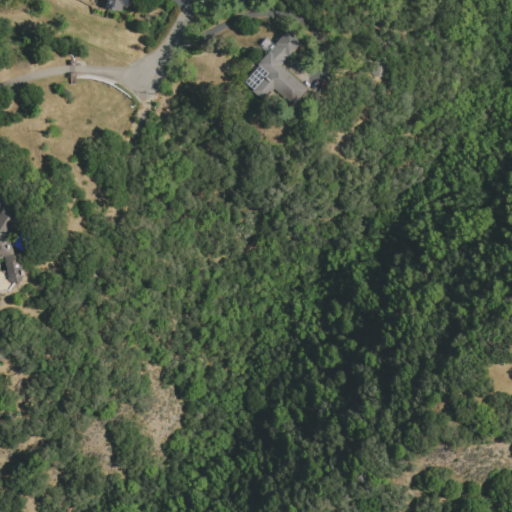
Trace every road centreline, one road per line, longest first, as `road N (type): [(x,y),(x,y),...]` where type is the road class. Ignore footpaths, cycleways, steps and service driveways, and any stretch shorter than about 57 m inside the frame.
road 1 (track): [(148,81),(206,153),(134,270),(30,365),(0,373)]
road 2 (residential): [(197,0),(148,81),(71,69)]
